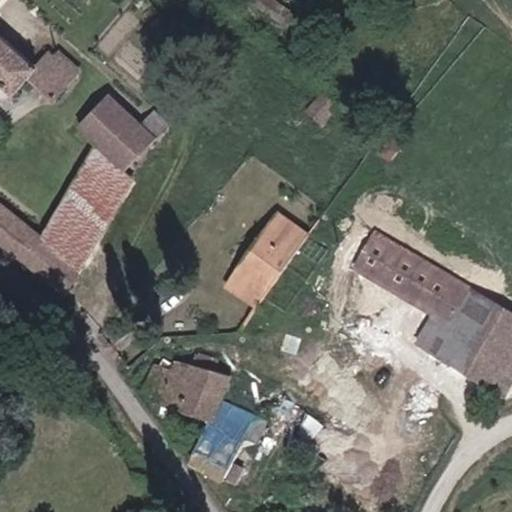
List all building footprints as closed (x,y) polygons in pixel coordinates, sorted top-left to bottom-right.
[(61,91),(82,70),(55,46),(42,57),(0,16),(0,89),(8,83),(0,74),(0,70),(4,66),(24,85),(40,71),(61,91)] [(247,61),(265,75),(280,56),(261,41),(247,61)] [(117,148),(134,166),(180,120),(167,107),(155,120),(118,85),(86,117),(117,148)] [(336,116),(351,128),(363,112),(348,101),(336,116)] [(50,224),(83,253),(144,176),(134,166),(117,148),(50,224)] [(83,253),(50,224),(0,181),(0,239),(67,287),(89,258),(83,253)] [(228,291),(257,311),(315,225),(288,203),(228,291)] [(508,404),(511,394),(511,294),(392,215),(364,258),(439,307),(415,341),(508,404)] [(269,421),(226,399),(236,373),(217,365),(222,355),(209,347),(203,357),(182,347),(161,389),(171,393),(167,403),(203,421),(188,455),(229,475),(249,431),(261,437),(269,421)] [(268,418),(314,447),(329,424),(283,395),(268,418)]
